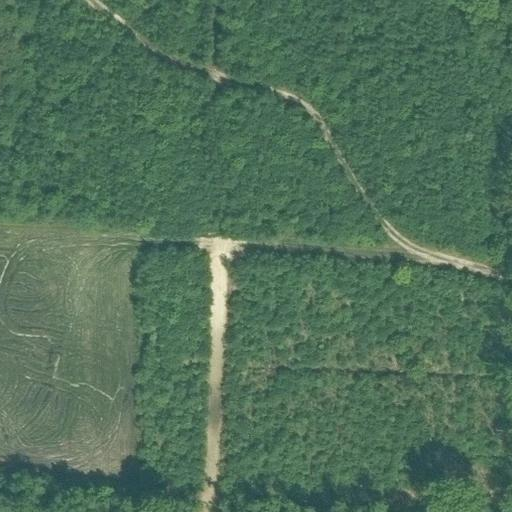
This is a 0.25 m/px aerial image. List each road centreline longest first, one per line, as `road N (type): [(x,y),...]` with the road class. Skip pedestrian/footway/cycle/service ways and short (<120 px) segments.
road 1 (track): [(511,278),(437,267),(413,249),(370,211),(310,107),(261,79),(137,52),(83,0)]
road 2 (track): [(413,249),(153,237)]
